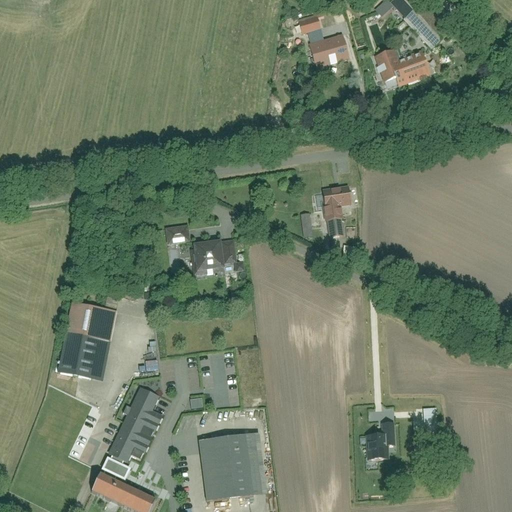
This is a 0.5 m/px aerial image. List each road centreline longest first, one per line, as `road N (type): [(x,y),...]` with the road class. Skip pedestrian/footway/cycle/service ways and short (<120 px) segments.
road 1 (unclassified): [(511,131),(161,183)]
road 2 (unclassified): [(161,183),(381,285)]
road 3 (unknown): [(149,335),(164,511)]
road 4 (unclassified): [(161,183),(0,207)]
road 5 (track): [(381,285),(511,347)]
